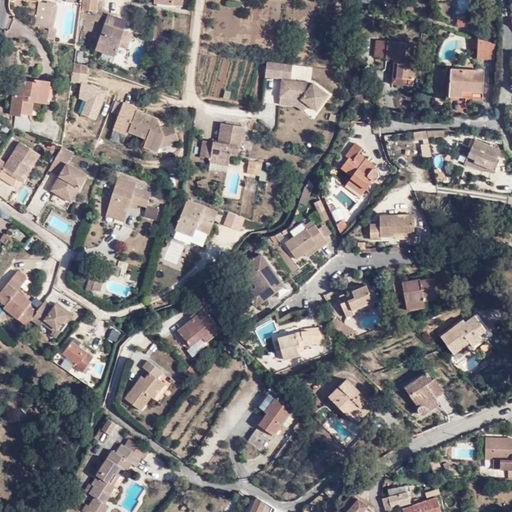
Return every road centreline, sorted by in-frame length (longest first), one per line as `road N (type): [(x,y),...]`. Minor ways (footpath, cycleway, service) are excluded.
road 1 (unclassified): [(511,407),(377,466),(369,486),(378,511)]
road 2 (unclassified): [(499,0),(511,142)]
